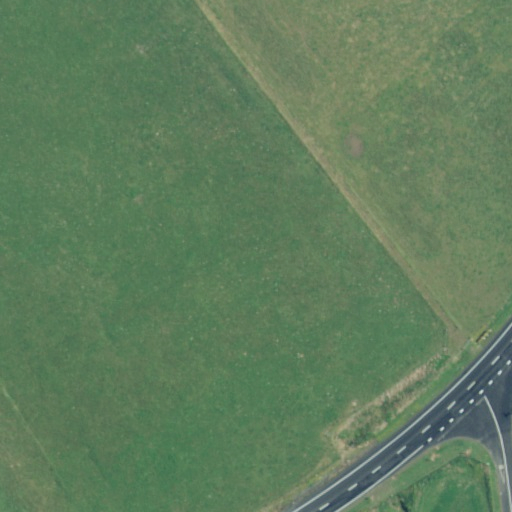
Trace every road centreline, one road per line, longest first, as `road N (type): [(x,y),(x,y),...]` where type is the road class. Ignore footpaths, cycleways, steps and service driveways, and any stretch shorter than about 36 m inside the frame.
road 1 (primary): [(475,383),(312,511)]
road 2 (unclassified): [(475,383),(496,420),(511,511)]
